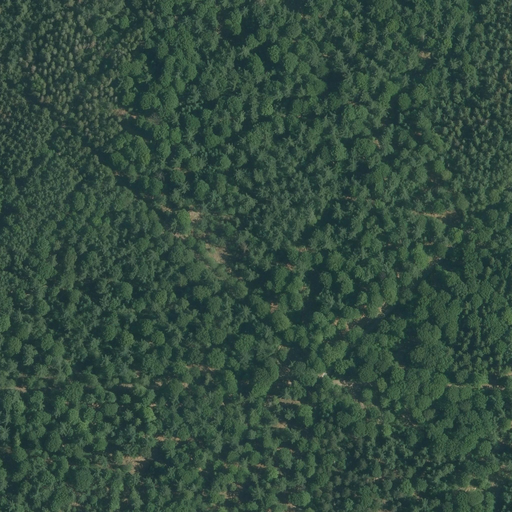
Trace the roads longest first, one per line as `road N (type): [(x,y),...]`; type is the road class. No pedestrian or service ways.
road 1 (unclassified): [(299,511),(327,371),(511,189)]
road 2 (track): [(322,381),(63,129)]
road 3 (track): [(322,381),(0,391)]
road 4 (track): [(511,385),(322,381)]
road 5 (track): [(63,129),(147,0)]
